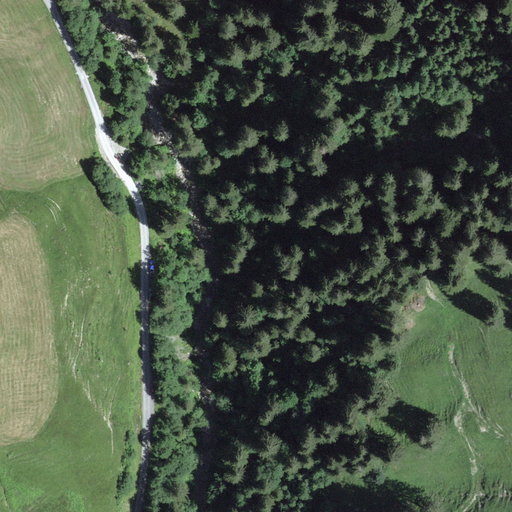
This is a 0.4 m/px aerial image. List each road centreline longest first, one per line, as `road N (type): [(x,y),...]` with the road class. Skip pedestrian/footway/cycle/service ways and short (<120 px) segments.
road 1 (unclassified): [(50,0),(142,220),(148,404),(137,511)]
road 2 (track): [(458,511),(476,488),(457,415),(469,409),(511,444)]
